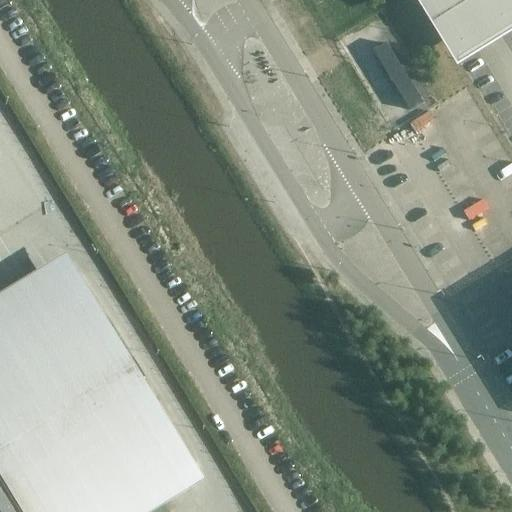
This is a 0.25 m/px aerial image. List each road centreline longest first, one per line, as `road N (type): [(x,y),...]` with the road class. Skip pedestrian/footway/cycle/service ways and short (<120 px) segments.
road 1 (unclassified): [(369,199),(255,13),(204,45),(317,230)]
road 2 (unknown): [(510,324),(424,184),(407,180),(369,199)]
road 3 (unclassified): [(317,230),(346,271),(457,361)]
road 4 (unclassified): [(457,361),(439,311),(369,199)]
